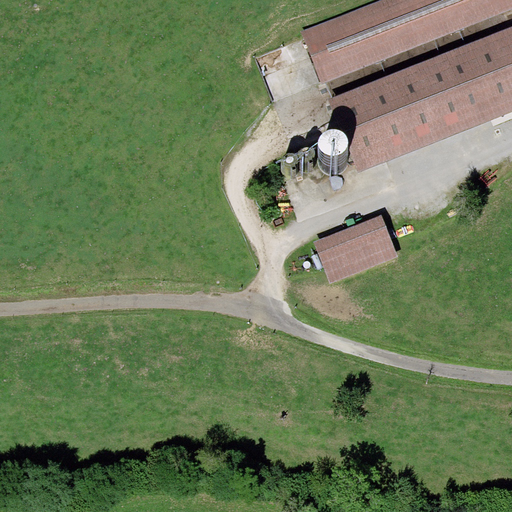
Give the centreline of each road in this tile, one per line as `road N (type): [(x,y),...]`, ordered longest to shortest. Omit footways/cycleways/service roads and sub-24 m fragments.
road 1 (track): [(0,308),(221,306),(265,317)]
road 2 (track): [(265,317),(308,338),(511,379)]
